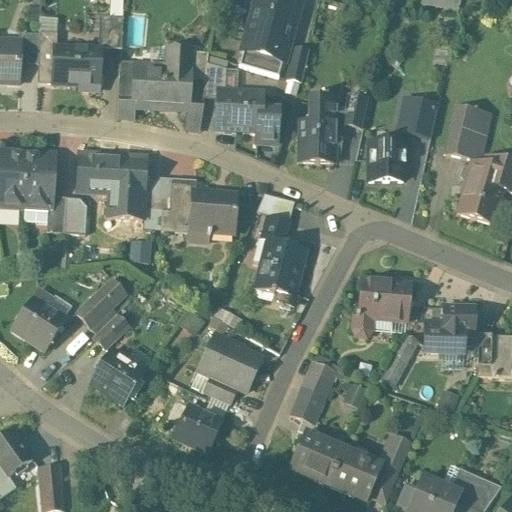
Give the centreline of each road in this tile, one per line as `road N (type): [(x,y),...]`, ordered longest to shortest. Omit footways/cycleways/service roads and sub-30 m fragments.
road 1 (residential): [(0,126),(92,129),(176,145),(368,222)]
road 2 (residential): [(368,222),(294,358),(227,508)]
road 3 (residential): [(227,508),(98,446),(27,400)]
road 4 (residential): [(368,222),(511,283)]
